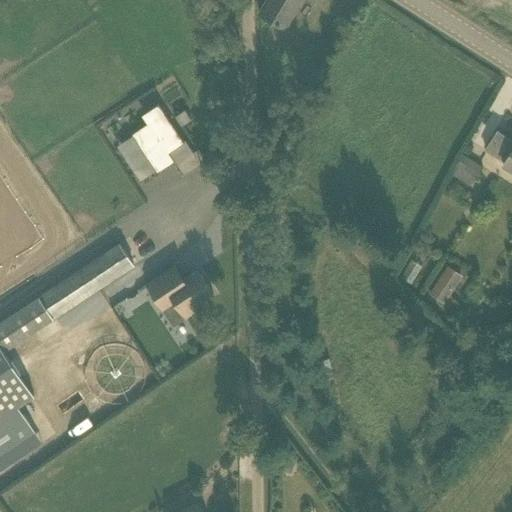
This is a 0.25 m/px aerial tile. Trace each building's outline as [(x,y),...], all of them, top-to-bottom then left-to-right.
[(268,0),(260,14),(284,28),(300,0),(268,0)] [(183,141),(159,104),(142,115),(149,124),(134,134),(135,136),(158,170),(159,171),(175,161),(168,151),(183,141)] [(185,109),(175,116),(181,126),(191,120),(185,109)] [(511,170),(511,149),(511,150),(493,138),(485,151),(505,163),(503,165),(511,170)] [(462,154),(449,173),(471,186),(483,169),(462,154)] [(0,322),(0,456),(37,433),(20,408),(36,397),(6,353),(55,320),(53,318),(134,265),(119,244),(39,297),(0,322)] [(430,292),(444,301),(462,274),(448,264),(430,292)] [(175,302),(185,318),(202,306),(199,301),(213,292),(198,268),(183,278),(175,265),(146,284),(164,310),(175,302)] [(202,511),(198,503),(178,511),(202,511)]
